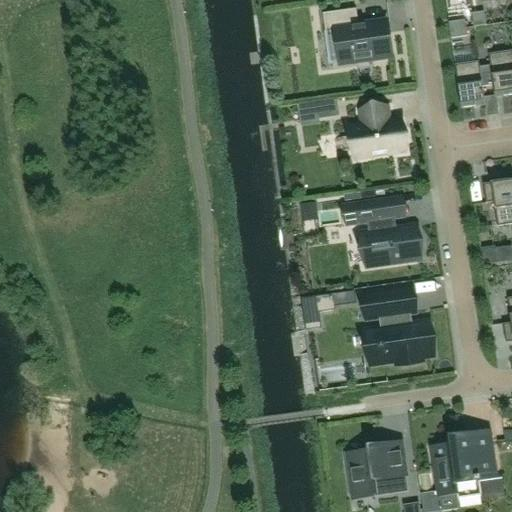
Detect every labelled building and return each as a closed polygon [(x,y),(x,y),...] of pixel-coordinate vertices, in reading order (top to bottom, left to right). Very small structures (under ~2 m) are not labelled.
[(392,57),(387,26),(387,23),(359,27),(357,10),(323,14),(326,33),(336,32),(340,64),(356,62),(356,65),(373,62),(372,60),(392,57)] [(449,23),(450,31),(467,29),(465,21),(449,23)] [(450,31),(451,39),(468,37),(467,29),(450,31)] [(511,51),(489,55),(491,67),(480,69),(483,88),(494,86),(495,98),(511,95),(511,51)] [(479,62),(455,66),(461,109),(485,105),(483,88),(480,69),(479,62)] [(337,102),(316,105),(318,119),(339,116),(337,102)] [(356,160),(405,153),(401,121),(390,123),(388,109),(360,113),(362,127),(352,128),(356,160)] [(511,181),(484,185),(486,204),(494,203),(498,227),(511,225),(511,181)] [(390,201),(346,208),(348,225),(368,223),(369,234),(364,235),(369,267),(420,260),(416,228),(394,231),(393,222),(393,219),(390,201)] [(412,289),(399,291),(363,296),(367,320),(379,318),(381,330),(366,332),(371,366),(397,362),(397,366),(423,363),(423,359),(434,357),(429,323),(409,326),(407,314),(416,313),(412,289)] [(491,430),(463,434),(448,436),(450,444),(431,447),(437,494),(438,499),(458,496),(458,500),(482,496),(480,482),(498,480),(491,430)] [(407,477),(403,453),(402,443),(368,448),(369,452),(347,455),(354,500),(377,497),(375,481),(407,477)] [(439,511),(438,499),(437,494),(422,496),(424,511),(439,511)]
